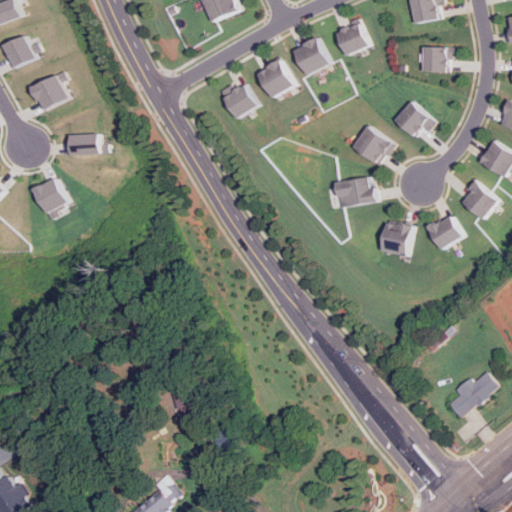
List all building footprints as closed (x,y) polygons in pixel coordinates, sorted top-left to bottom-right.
[(10,0),(0,4),(0,26),(27,15),(21,0),(10,0)] [(242,0),(207,0),(217,21),(246,8),(242,0)] [(414,0),(418,22),(445,18),(442,0),(414,0)] [(374,44),(363,19),(338,30),(349,55),(374,44)] [(40,57),(30,34),(7,45),(17,67),(40,57)] [(309,75),(335,62),(322,36),(296,49),(309,75)] [(425,45),(426,71),(451,70),(451,56),(458,56),(458,45),(425,45)] [(260,71),(274,96),(298,82),(284,57),(260,71)] [(42,111),(71,97),(63,82),(69,79),(66,71),(31,87),(42,111)] [(223,91),(237,118),(261,105),(249,82),(238,89),(234,83),(223,91)] [(432,131),(440,122),(417,100),(399,119),(416,137),(427,126),(432,131)] [(511,100),(503,123),(511,125),(511,100)] [(399,144),(372,124),(356,146),(383,165),(399,144)] [(64,154),(106,152),(106,143),(99,143),(98,132),(64,134),(64,154)] [(508,176),(511,169),(511,147),(499,139),(484,162),(508,176)] [(340,182),(343,207),(382,201),(378,176),(340,182)] [(45,219),(55,215),(53,209),(65,203),(53,177),(31,187),(45,219)] [(502,197),(479,181),(464,204),(487,219),(502,197)] [(432,228),(443,249),(467,235),(455,215),(432,228)] [(411,256),(416,226),(389,221),(384,251),(411,256)] [(474,377),(457,389),(461,394),(451,402),(462,417),(503,387),(491,371),(476,381),(474,377)] [(179,408),(197,403),(190,377),(172,382),(179,408)] [(20,511),(28,508),(24,501),(33,496),(25,481),(19,484),(13,474),(8,477),(1,465),(0,465),(0,506),(3,511),(20,511)] [(166,511),(186,495),(169,475),(158,484),(162,488),(134,511),(166,511)]
